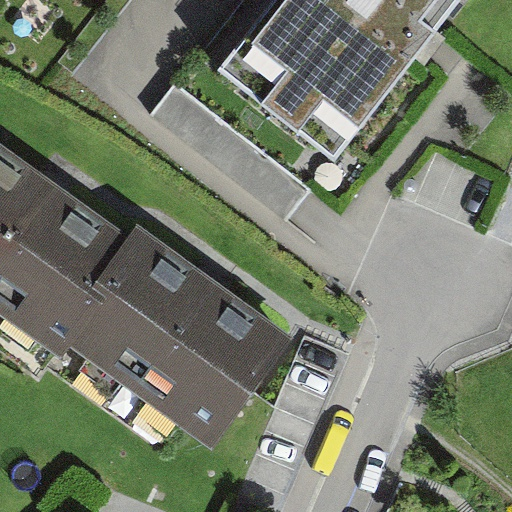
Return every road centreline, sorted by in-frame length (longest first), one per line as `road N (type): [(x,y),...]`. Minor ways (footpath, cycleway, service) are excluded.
road 1 (residential): [(427,300),(336,511)]
road 2 (track): [(511,209),(496,247),(427,300)]
